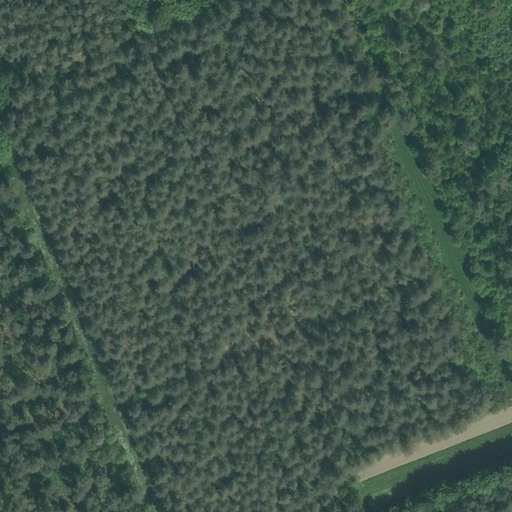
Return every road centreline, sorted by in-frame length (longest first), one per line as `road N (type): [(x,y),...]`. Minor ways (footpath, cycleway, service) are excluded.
road 1 (unknown): [(0,110),(165,511)]
road 2 (unknown): [(0,448),(119,399)]
